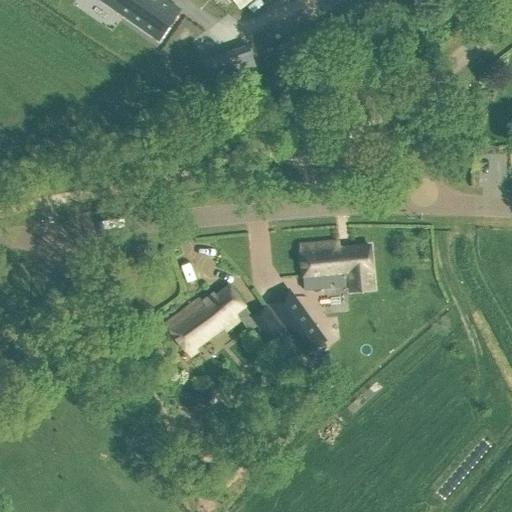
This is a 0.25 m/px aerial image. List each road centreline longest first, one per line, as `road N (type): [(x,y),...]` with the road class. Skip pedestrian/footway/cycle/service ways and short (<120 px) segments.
road 1 (tertiary): [(55,234),(425,202)]
road 2 (unclassified): [(425,202),(430,94),(511,16)]
road 3 (unclassified): [(0,387),(30,359),(43,333),(55,234)]
